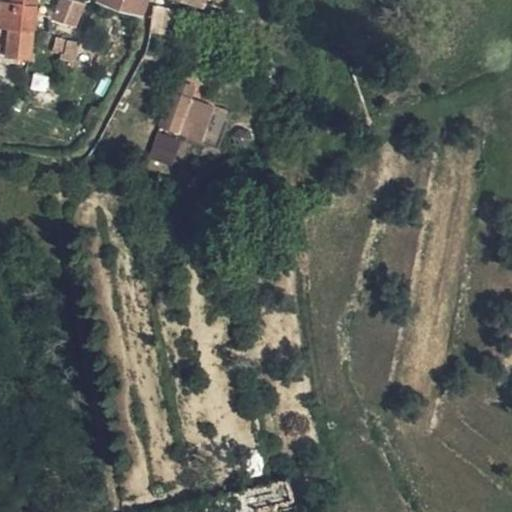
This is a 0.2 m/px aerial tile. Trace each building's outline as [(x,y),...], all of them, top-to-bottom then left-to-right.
[(27,47),(31,18),(33,4),(33,0),(0,0),(0,16),(6,18),(0,42),(14,45),(27,47)] [(73,18),(84,0),(33,0),(33,4),(64,13),(62,19),(67,21),(70,17),(73,18)] [(0,42),(0,50),(12,53),(14,45),(0,42)] [(156,119),(181,126),(191,93),(181,90),(184,82),(171,78),(169,82),(164,81),(162,86),(165,88),(156,119)] [(191,93),(181,126),(194,129),(204,97),(191,93)] [(156,131),(148,156),(172,163),(179,137),(156,131)] [(148,159),(146,167),(180,174),(188,139),(181,138),(174,165),(148,159)] [(299,471),(233,489),(237,511),(275,511),(275,508),(306,500),(299,471)]
